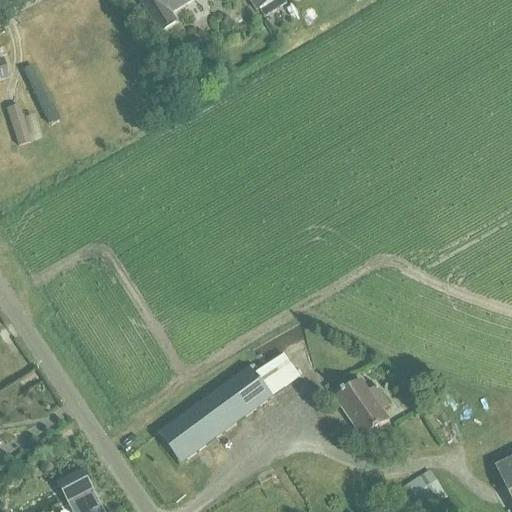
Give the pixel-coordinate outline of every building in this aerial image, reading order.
[(139,0),(160,34),(176,24),(171,15),(195,0),(139,0)] [(249,0),(257,13),(277,0),(249,0)] [(20,71),(47,127),(58,122),(31,66),(20,71)] [(16,108),(3,112),(14,149),(27,145),(16,108)] [(285,358),(256,378),(249,370),(158,437),(180,466),(273,399),(300,379),(285,358)] [(369,393),(362,383),(361,382),(335,400),(363,441),(389,422),(382,413),(391,406),(378,387),(369,393)] [(451,420),(441,426),(451,442),(462,436),(451,420)] [(511,461),(496,469),(511,502),(511,461)] [(83,471),(57,485),(58,487),(62,484),(76,511),(104,511),(95,493),(83,471)] [(394,496),(403,511),(425,511),(446,500),(430,474),(394,496)]
